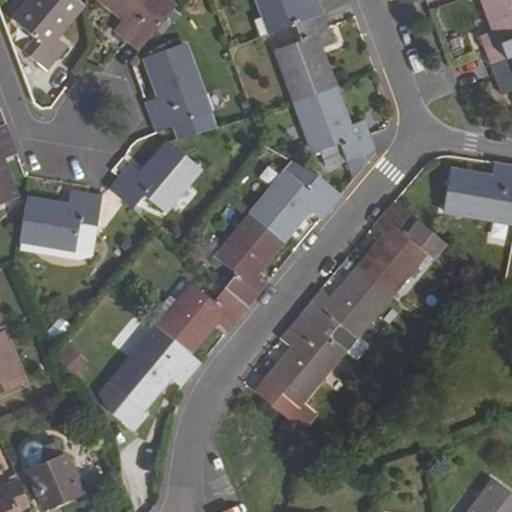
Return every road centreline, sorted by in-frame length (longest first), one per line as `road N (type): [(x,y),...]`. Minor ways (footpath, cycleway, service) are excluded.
road 1 (residential): [(416,136),(191,410),(179,511)]
road 2 (residential): [(99,115),(61,137),(23,130),(0,65)]
road 3 (residential): [(366,0),(416,136)]
